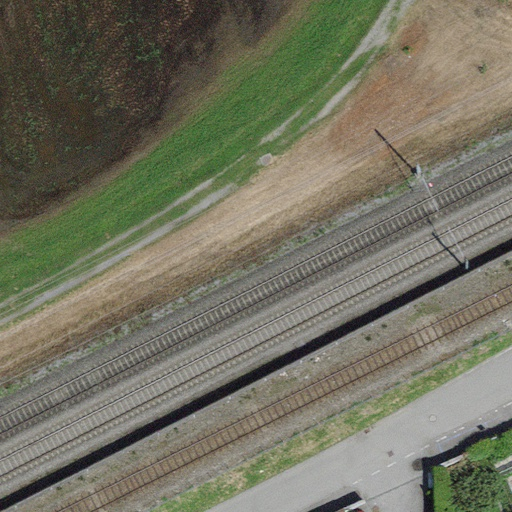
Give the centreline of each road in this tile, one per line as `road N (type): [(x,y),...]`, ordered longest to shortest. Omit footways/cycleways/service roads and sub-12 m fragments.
road 1 (track): [(0,304),(156,222),(270,146),(359,60),(394,0)]
road 2 (residential): [(511,377),(237,511)]
